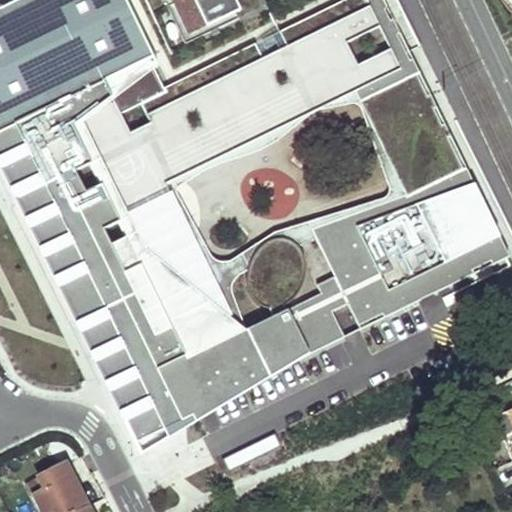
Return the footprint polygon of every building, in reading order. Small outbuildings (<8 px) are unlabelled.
[(381,0),(349,0),(279,34),(290,57),(266,69),(255,46),(163,90),(154,71),(150,63),(0,134),(0,172),(125,431),(128,429),(138,451),(154,442),(191,421),(194,427),(270,383),(268,380),(308,361),(345,344),(333,318),(324,299),(289,315),(287,311),(288,310),(294,307),(299,302),(302,297),(306,290),(308,284),(308,278),(308,273),(307,268),(304,260),(300,254),(300,253),(295,249),(287,246),(279,246),(273,247),(264,251),(257,258),(252,268),(250,275),(249,279),(250,286),(251,292),(253,298),(256,303),(260,308),(265,312),(270,314),(274,323),(247,335),(239,339),(194,244),(155,262),(129,207),(359,99),(408,203),(314,236),(318,244),(336,283),(349,311),(361,337),(511,267),(470,183),(381,0)] [(154,61),(124,0),(21,0),(0,10),(0,134),(150,63),(154,61)] [(235,0),(163,0),(185,46),(239,20),(236,14),(241,12),(235,0)] [(359,99),(129,207),(155,262),(194,244),(239,339),(247,335),(233,296),(233,292),(235,289),(246,277),(250,275),(252,268),(257,258),(264,251),(273,247),(279,246),(287,246),(295,249),(300,253),(318,244),(314,236),(408,203),(359,99)] [(320,291),(324,299),(333,318),(349,311),(336,283),(320,291)] [(308,361),(268,380),(270,383),(308,361)] [(511,410),(493,419),(511,463),(511,410)] [(128,429),(125,431),(138,459),(194,427),(191,421),(154,442),(138,451),(128,429)] [(43,511),(78,511),(87,507),(80,493),(75,495),(68,482),(73,479),(65,465),(29,485),(43,511)] [(80,493),(73,479),(68,482),(75,495),(80,493)]
